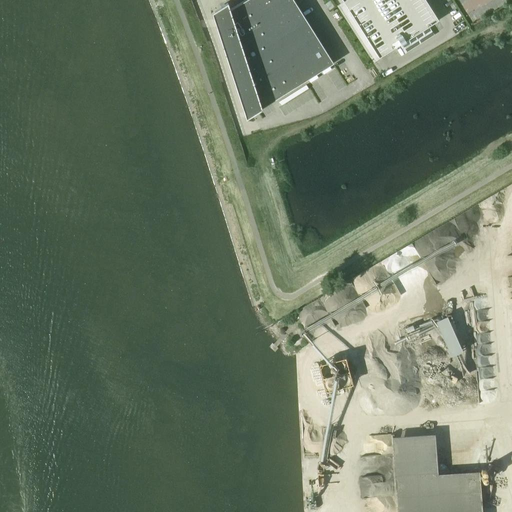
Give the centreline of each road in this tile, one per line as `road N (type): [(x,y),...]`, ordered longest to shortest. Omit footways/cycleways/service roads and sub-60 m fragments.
road 1 (unknown): [(349,416),(317,408),(306,377),(310,347),(442,291)]
road 2 (unknown): [(511,408),(349,416)]
road 3 (unknown): [(511,404),(502,363),(500,268)]
